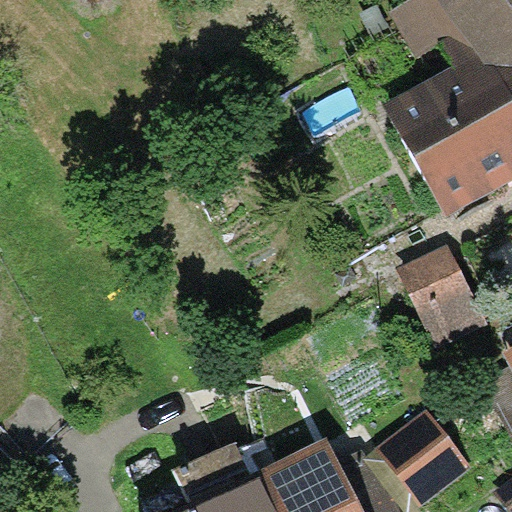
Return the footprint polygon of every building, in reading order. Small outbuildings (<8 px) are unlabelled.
[(390,122),(446,223),(511,185),(511,0),(410,0),(390,13),(415,55),(439,42),(462,78),(390,122)] [(454,251),(402,275),(438,350),(489,326),(454,251)] [(511,437),(511,368),(511,367),(482,384),(511,437)] [(429,414),(367,462),(397,511),(413,511),(472,466),(429,414)] [(189,511),(397,511),(367,462),(361,452),(334,464),(324,444),(256,478),(239,445),(171,480),(189,511)] [(511,511),(511,484),(498,495),(511,511)]
